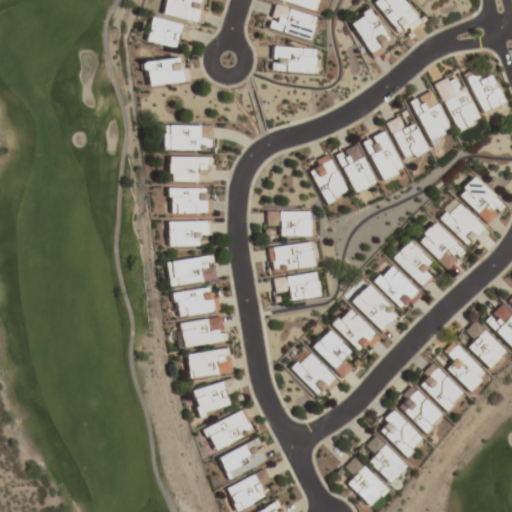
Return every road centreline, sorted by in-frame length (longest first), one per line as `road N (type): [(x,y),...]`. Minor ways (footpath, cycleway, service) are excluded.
road 1 (residential): [(502,33),(450,44),(418,61),(362,113),(273,149),(246,170),(239,213),(260,391),(298,443),(324,511)]
road 2 (residential): [(498,0),(511,57),(444,312),(340,422),(298,443)]
